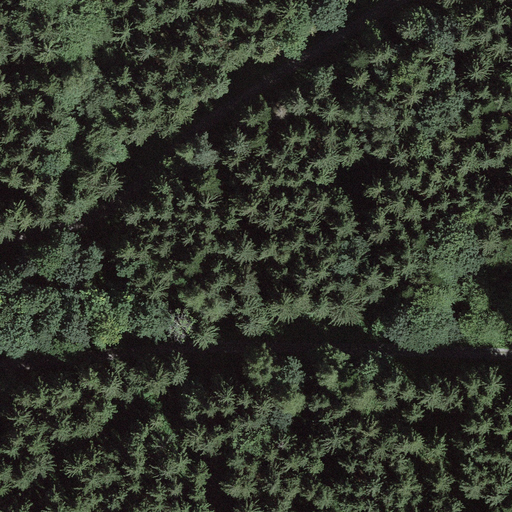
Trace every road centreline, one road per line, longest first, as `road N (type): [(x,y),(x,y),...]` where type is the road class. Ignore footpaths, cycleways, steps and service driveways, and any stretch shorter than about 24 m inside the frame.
road 1 (track): [(511,366),(257,358),(0,382)]
road 2 (track): [(0,259),(49,254),(136,216),(173,159),(412,0)]
